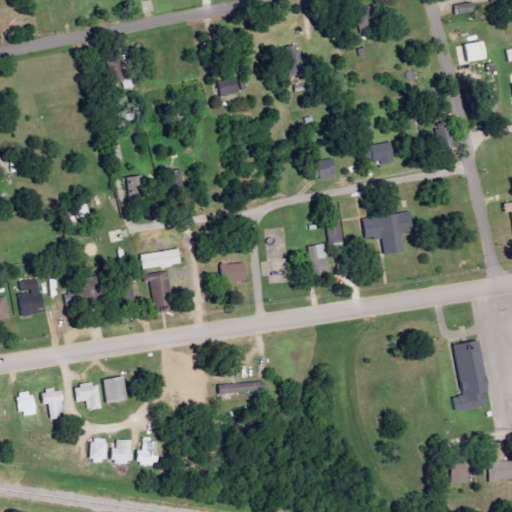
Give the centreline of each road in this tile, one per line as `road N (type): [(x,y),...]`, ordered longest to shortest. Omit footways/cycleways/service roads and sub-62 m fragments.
road 1 (residential): [(511,279),(0,362)]
road 2 (residential): [(263,320),(251,235),(263,208),(470,166)]
road 3 (residential): [(498,282),(427,0)]
road 4 (residential): [(0,51),(256,0)]
